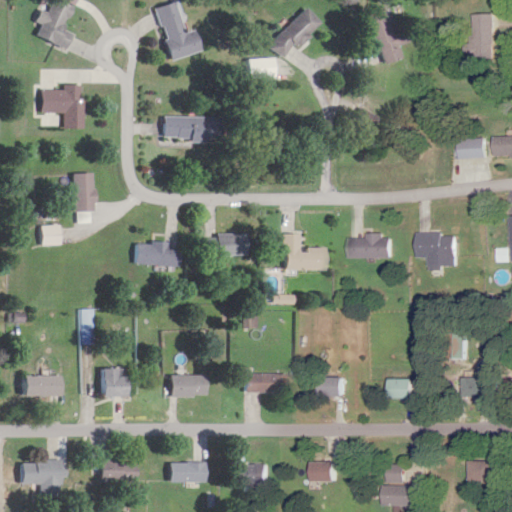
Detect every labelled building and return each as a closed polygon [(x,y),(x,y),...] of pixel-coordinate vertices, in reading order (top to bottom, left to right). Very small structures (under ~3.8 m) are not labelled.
[(72,35),(63,31),(72,7),(53,0),(49,0),(35,38),(66,50),(72,35)] [(169,61),(200,52),(195,32),(183,35),(174,3),(154,9),(169,61)] [(321,25),(305,8),(267,45),(280,59),(294,45),(297,48),(321,25)] [(371,48),(378,46),(383,65),(397,61),(394,47),(408,44),(405,32),(390,35),(384,10),(363,15),(371,48)] [(503,59),(502,14),(479,15),(480,42),(472,42),(472,54),(480,54),(480,59),(503,59)] [(39,114),(61,115),(61,130),(81,130),(82,87),(61,86),(61,91),(39,90),(39,114)] [(366,124),(368,114),(356,112),(354,121),(366,124)] [(221,141),(222,118),(161,117),(161,141),(221,141)] [(502,157),(511,157),(511,137),(502,137),(502,157)] [(496,139),(465,140),(465,159),(496,158),(496,139)] [(72,175),(72,214),(92,214),(92,175),(72,175)] [(58,246),(58,228),(40,228),(40,247),(58,246)] [(466,258),(466,237),(452,237),(452,234),(424,234),(424,258),(466,258)] [(325,251),(298,251),(298,235),(280,235),(280,272),(325,272),(325,251)] [(203,256),(245,256),(245,236),(203,236),(203,256)] [(352,238),(352,259),(399,259),(399,238),(352,238)] [(179,252),(167,252),(167,244),(132,244),(132,266),(179,266),(179,252)] [(91,345),(91,310),(77,310),(77,345),(91,345)] [(456,335),(456,360),(473,360),(473,335),(456,335)] [(127,397),(127,378),(118,378),(118,370),(99,370),(99,397),(127,397)] [(242,375),(242,395),(291,395),(291,375),(242,375)] [(22,377),(22,397),(60,397),(60,377),(22,377)] [(169,377),(169,397),(205,398),(205,377),(169,377)] [(350,378),(322,378),(322,397),(350,397),(350,378)] [(469,398),(497,398),(497,379),(469,379),(469,398)] [(421,380),(394,380),(394,400),(421,400),(421,380)] [(20,484),(38,485),(37,497),(59,498),(61,462),(21,460),(20,484)] [(99,482),(136,482),(136,461),(99,461),(99,482)] [(503,480),(503,461),(478,461),(478,480),(503,480)] [(341,462),(316,462),(316,482),(341,482),(341,462)] [(204,463),(168,463),(168,482),(204,482),(204,463)] [(271,465),(235,465),(235,486),(271,486),(271,465)] [(412,465),(393,465),(393,482),(412,482),(412,465)] [(425,486),(387,486),(387,506),(425,506),(425,486)]
